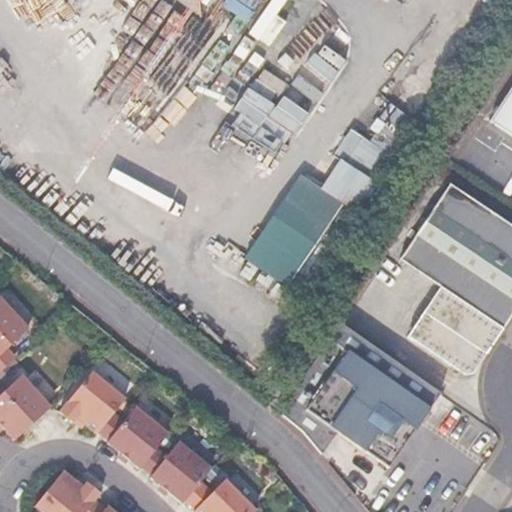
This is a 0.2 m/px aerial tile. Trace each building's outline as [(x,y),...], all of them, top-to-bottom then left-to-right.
[(223,0),(221,5),(247,22),(261,0),(223,0)] [(221,33),(202,59),(223,74),(242,47),(221,33)] [(511,86),(489,123),(511,138),(511,86)] [(295,169),(236,250),(277,280),(335,199),(295,169)] [(472,368),(481,365),(511,318),(511,228),(448,187),(405,252),(446,278),(413,331),(472,368)] [(0,365),(12,355),(4,346),(26,326),(0,297),(0,365)] [(388,472),(429,412),(347,355),(305,415),(388,472)] [(111,409),(122,397),(90,370),(57,408),(69,420),(76,414),(94,430),(111,409)] [(26,424),(47,404),(19,375),(0,392),(0,424),(3,428),(11,438),(26,424)] [(153,445),(164,431),(134,405),(123,419),(105,440),(104,442),(108,444),(134,467),(136,465),(153,445)] [(105,440),(123,419),(111,409),(94,430),(105,440)] [(198,478),(208,467),(176,441),(165,455),(148,475),(147,477),(178,502),(182,498),(198,478)] [(148,475),(165,455),(153,445),(136,465),(148,475)] [(58,469),(31,502),(43,511),(79,511),(89,500),(98,488),(85,477),(78,485),(58,469)] [(190,507),(210,490),(198,478),(182,498),(190,507)] [(247,511),(251,509),(252,508),(223,478),(210,490),(190,507),(194,511),(247,511)] [(79,511),(96,511),(99,509),(89,500),(79,511)]
